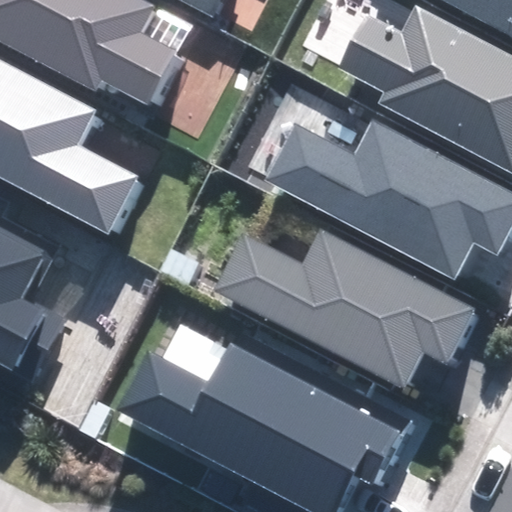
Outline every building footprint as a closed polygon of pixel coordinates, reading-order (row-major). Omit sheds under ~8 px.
[(154,4),(146,0),(0,0),(0,41),(93,90),(100,77),(146,101),(171,51),(138,34),(154,4)] [(180,0),(211,15),(218,0),(180,0)] [(511,0),(451,0),(511,31),(511,0)] [(363,14),(338,63),(385,87),(377,102),(511,171),(511,59),(418,11),(405,36),(363,14)] [(92,110),(0,62),(0,175),(108,231),(136,176),(74,145),(92,110)] [(298,128),(270,181),(454,275),(472,240),(495,252),(511,219),(511,194),(375,125),(358,158),(298,128)] [(264,204),(219,290),(403,384),(421,350),(446,363),(473,311),(264,204)] [(0,372),(27,386),(61,320),(17,298),(42,250),(0,228),(0,372)] [(212,382),(150,350),(118,411),(315,511),(330,511),(353,469),(373,479),(403,421),(236,336),(212,382)]
